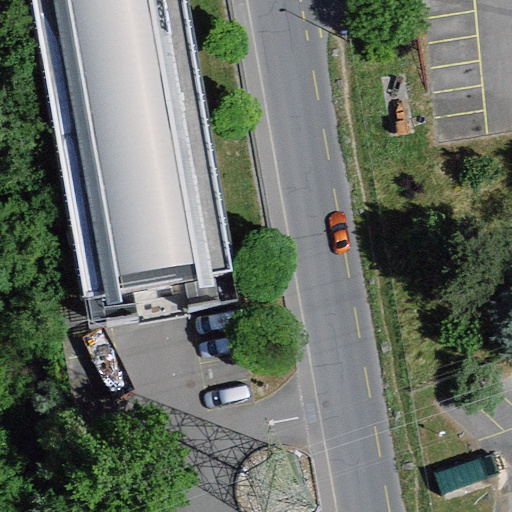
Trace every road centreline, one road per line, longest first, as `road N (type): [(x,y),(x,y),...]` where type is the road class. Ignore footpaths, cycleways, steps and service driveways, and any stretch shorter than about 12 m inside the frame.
road 1 (tertiary): [(278,0),(371,511)]
road 2 (unknown): [(176,440),(310,412)]
